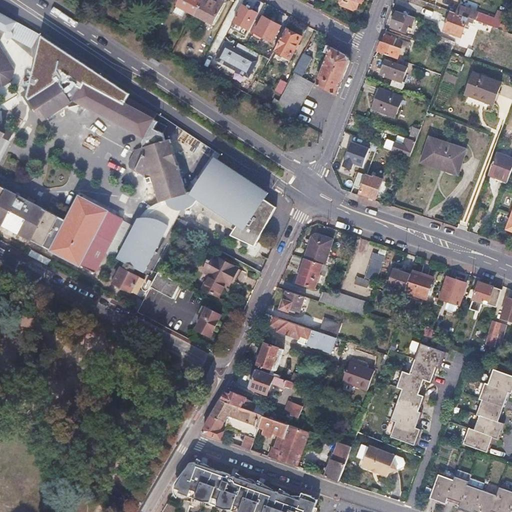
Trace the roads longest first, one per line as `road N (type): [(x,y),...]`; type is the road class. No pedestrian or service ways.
road 1 (secondary): [(7,0),(276,181),(312,190)]
road 2 (secondary): [(312,190),(293,168),(33,0)]
road 3 (residential): [(0,256),(207,363)]
road 4 (residential): [(396,511),(187,438)]
road 5 (secondary): [(511,267),(312,190)]
road 6 (residential): [(239,345),(312,190)]
road 7 (residential): [(459,351),(411,511)]
road 8 (residential): [(367,46),(312,190)]
